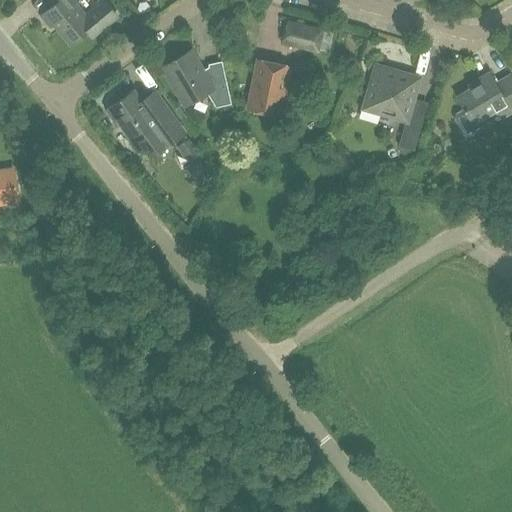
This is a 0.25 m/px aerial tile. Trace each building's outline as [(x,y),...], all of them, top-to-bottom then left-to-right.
[(72,45),(88,32),(93,38),(118,17),(103,0),(102,0),(93,8),(96,11),(87,19),(74,4),(78,0),(51,0),(57,6),(42,18),(52,29),(56,26),(72,45)] [(319,51),(324,30),(288,22),(283,43),(319,51)] [(217,109),(233,105),(223,62),(210,65),(210,68),(204,72),(192,51),(163,68),(186,107),(208,94),(217,109)] [(288,95),(292,79),(289,78),(291,68),(260,61),(250,110),(281,116),(286,94),(288,95)] [(296,76),(312,74),(311,61),(295,62),(296,76)] [(415,152),(423,125),(408,121),(420,79),(378,67),(370,93),(368,93),(363,111),(381,116),(382,114),(407,122),(400,148),(415,152)] [(462,104),(445,115),(461,143),(498,121),(496,117),(510,109),(511,112),(511,77),(511,76),(497,85),(490,73),(469,86),(472,90),(459,98),(462,104)] [(162,151),(185,135),(153,91),(141,99),(136,91),(108,110),(116,122),(118,121),(133,143),(132,144),(138,153),(145,147),(162,151)] [(192,136),(182,146),(194,159),(204,150),(192,136)] [(0,204),(19,201),(14,171),(0,172),(0,204)]
